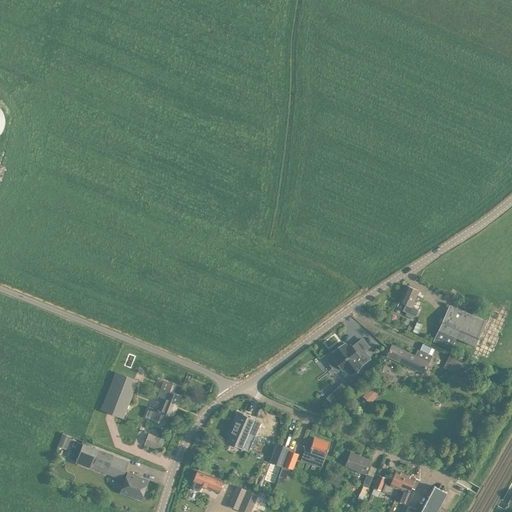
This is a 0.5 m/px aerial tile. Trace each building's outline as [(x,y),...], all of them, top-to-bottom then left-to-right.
[(404,304),(401,310),(414,316),(417,308),(411,305),(417,289),(405,284),(398,301),(404,304)] [(449,348),(454,336),(474,345),(485,320),(448,304),(432,340),(449,348)] [(421,324),(416,322),(412,330),(417,333),(421,324)] [(367,357),(355,341),(350,345),(348,343),(346,345),(343,342),(331,352),(333,355),(331,356),(341,369),(343,367),(347,373),(367,357)] [(399,362),(422,373),(431,355),(416,348),(413,354),(391,344),(385,356),(399,362)] [(442,366),(460,375),(464,368),(474,373),(478,365),(467,360),(449,351),(442,366)] [(98,410),(122,418),(136,380),(114,371),(98,410)] [(159,422),(163,412),(171,415),(178,396),(170,393),(173,384),(163,380),(160,389),(159,388),(155,397),(162,399),(158,409),(156,409),(150,407),(146,417),(159,422)] [(332,402),(337,396),(332,391),(326,396),(332,402)] [(230,433),(226,441),(247,450),(259,422),(249,417),(242,414),(239,413),(239,412),(238,413),(237,412),(230,428),(232,429),(231,434),(230,433)] [(56,444),(56,445),(65,448),(70,435),(61,432),(56,444)] [(143,444),(158,449),(163,438),(148,432),(143,444)] [(301,455),(321,462),(323,456),(324,456),(329,443),(313,437),(309,445),(305,444),(301,455)] [(126,461),(111,456),(78,442),(71,458),(72,460),(77,462),(89,466),(104,473),(107,466),(122,471),(126,461)] [(276,443),(269,461),(280,466),(287,447),(276,443)] [(296,454),(295,453),(287,450),(282,465),(291,468),(296,454)] [(343,465),(364,474),(369,459),(349,451),(343,465)] [(210,489),(218,492),(223,480),(210,474),(209,476),(196,470),(192,480),(194,481),(192,485),(192,487),(192,489),(196,490),(197,489),(199,488),(200,486),(209,490),(210,489)] [(398,488),(404,474),(394,470),(388,484),(384,482),(381,490),(389,494),(392,486),(398,488)] [(119,491),(139,499),(147,479),(127,472),(125,478),(124,478),(119,491)] [(363,495),(367,487),(372,476),(366,473),(361,485),(358,493),(363,495)] [(376,497),(379,489),(384,477),(378,474),(373,487),(370,494),(376,497)] [(405,498),(408,492),(410,486),(416,488),(418,480),(413,478),(404,474),(398,488),(403,490),(398,501),(403,502),(405,498)] [(434,511),(445,491),(441,489),(444,485),(440,483),(437,487),(433,485),(419,511),(407,505),(403,511),(434,511)] [(249,511),(256,495),(235,486),(226,505),(241,511),(249,511)]
